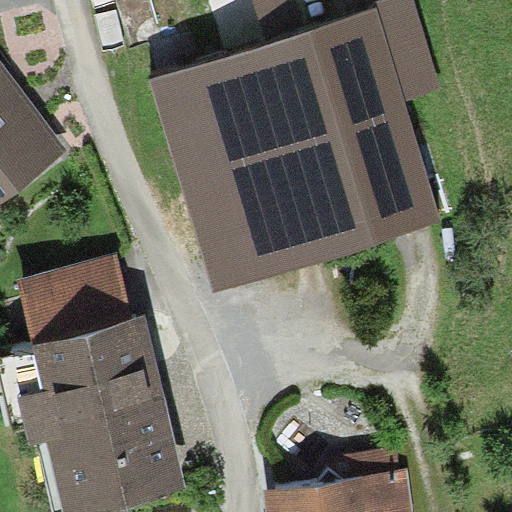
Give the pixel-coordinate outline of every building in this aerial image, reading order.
[(378,0),(158,61),(215,265),(423,207),(390,89),(423,80),(400,0),(378,0)] [(31,92),(0,49),(0,185),(65,140),(31,92)] [(35,317),(129,296),(117,245),(22,266),(35,317)] [(35,317),(46,364),(20,370),(31,418),(48,415),(66,497),(189,469),(176,414),(149,291),(129,296),(35,317)] [(411,511),(405,462),(269,480),(272,511),(411,511)]
